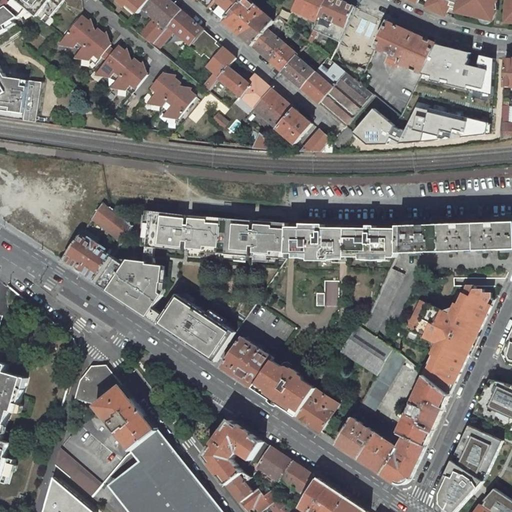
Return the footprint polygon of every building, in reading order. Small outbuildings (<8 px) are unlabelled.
[(0,0),(0,117),(37,123),(43,84),(7,79),(0,67),(0,35),(9,30),(7,26),(21,17),(20,15),(19,14),(9,5),(2,0),(0,0)] [(2,0),(9,5),(19,14),(25,7),(30,11),(43,21),(47,16),(51,19),(64,1),(62,0),(2,0)] [(121,0),(120,2),(127,8),(129,6),(139,15),(144,9),(151,0),(121,0)] [(182,10),(169,0),(151,0),(144,9),(154,18),(166,29),(169,26),(182,10)] [(216,0),(217,1),(221,4),(214,12),(225,21),(242,0),(216,0)] [(267,15),(249,0),(242,0),(225,21),(253,46),(275,21),(267,15)] [(298,0),(294,11),(318,22),(328,0),(298,0)] [(356,7),(340,0),(328,0),(318,22),(316,25),(314,29),(318,31),(325,34),(333,38),(340,41),(356,7)] [(430,0),(427,7),(446,15),(449,8),(457,10),(457,11),(497,21),(498,10),(501,10),(501,3),(501,0),(430,0)] [(25,7),(19,14),(20,15),(21,17),(30,11),(25,7)] [(204,30),(182,10),(169,26),(192,45),(195,41),(204,30)] [(318,22),(294,11),(292,14),(316,25),(318,22)] [(309,40),(288,23),(279,16),(275,21),(253,46),(268,58),(283,72),(297,55),(309,40)] [(82,18),(65,39),(67,42),(67,46),(75,48),(83,54),(82,59),(91,61),(96,65),(97,65),(112,46),(104,39),(106,37),(98,30),(96,33),(88,27),(90,24),(82,18)] [(166,29),(154,18),(141,34),(153,45),(166,29)] [(421,37),(388,22),(376,48),(390,54),(386,62),(399,68),(400,64),(407,66),(411,68),(423,74),(438,45),(421,37)] [(318,31),(314,29),(309,40),(320,46),(325,34),(318,31)] [(211,35),(204,30),(195,41),(201,47),(211,35)] [(439,45),(423,78),(472,90),(494,96),(496,59),(483,55),(479,68),(470,66),(473,53),(439,45)] [(119,47),(101,69),(104,71),(103,76),(112,78),(120,84),(119,89),(127,90),(133,94),(133,95),(133,94),(149,75),(141,69),(143,67),(134,60),(133,62),(125,56),(127,54),(119,47)] [(237,58),(225,48),(209,67),(221,77),(229,67),(237,58)] [(316,72),(297,55),(283,72),(302,88),(316,72)] [(316,72),(302,88),(320,104),(346,71),(332,59),(328,56),(316,72)] [(250,83),(229,67),(221,77),(220,78),(240,95),(242,97),(252,85),(250,83)] [(347,126),(374,94),(370,91),(360,83),(346,71),(320,104),(347,126)] [(164,74),(148,94),(153,98),(161,104),(169,111),(168,116),(177,117),(180,119),(197,98),(189,91),(187,93),(180,87),(182,85),(174,78),(172,81),(164,74)] [(273,89),(257,75),(250,83),(252,85),(242,97),(256,109),(273,89)] [(215,85),(209,80),(204,87),(210,91),(215,85)] [(256,109),(275,126),(281,120),(284,123),(290,115),(287,112),(293,106),(273,89),(256,109)] [(511,106),(509,106),(503,106),(501,140),(511,137),(511,106)] [(376,110),(356,132),(369,145),(389,145),(392,138),(402,142),(401,144),(491,134),(492,126),(420,108),(418,108),(407,132),(404,130),(403,131),(396,128),(397,126),(376,110)] [(313,124),(296,109),(290,115),(284,123),(279,129),(296,144),(313,124)] [(229,123),(219,115),(215,120),(224,128),(229,123)] [(334,141),(321,130),(304,152),(333,153),(334,141)] [(269,140),(259,132),(255,149),(273,151),(270,140),(269,140)] [(109,207),(103,203),(93,218),(122,242),(133,226),(109,207)] [(142,246),(184,250),(185,240),(189,240),(188,250),(251,256),(252,246),(256,246),(255,256),(287,259),(287,253),(289,223),(255,221),(239,219),(190,215),(182,215),(178,214),(146,210),(145,215),(143,215),(142,228),(144,229),(142,246)] [(511,222),(477,223),(477,251),(511,249),(511,222)] [(309,261),(331,261),(331,259),(331,255),(338,255),(338,257),(346,257),(346,225),(293,224),(289,223),(287,253),(292,253),(302,254),(310,254),(309,258),(309,261)] [(477,223),(442,225),(443,252),(477,251),(477,223)] [(361,255),(390,256),(390,257),(397,258),(399,253),(400,226),(346,225),(346,257),(361,257),(361,255)] [(400,226),(399,253),(400,253),(443,252),(442,225),(400,226)] [(91,242),(82,235),(65,260),(96,281),(113,256),(103,250),(105,247),(93,239),(91,242)] [(161,293),(165,266),(148,265),(149,263),(130,260),(126,265),(113,256),(96,281),(110,290),(111,289),(116,292),(115,293),(141,311),(173,332),(182,338),(183,339),(184,338),(191,342),(190,344),(217,362),(237,333),(210,315),(204,323),(201,321),(207,313),(180,294),(165,315),(155,308),(164,295),(161,293)] [(399,272),(392,269),(366,325),(377,334),(381,326),(405,275),(399,272)] [(433,355),(436,356),(427,375),(451,395),(460,376),(484,325),(493,306),(489,305),(493,298),(492,294),(485,293),(485,290),(476,290),(476,287),(468,287),(459,307),(456,306),(451,316),(422,303),(410,327),(418,331),(417,333),(438,344),(433,355)] [(316,298),(317,306),(324,306),(324,298),(316,298)] [(366,325),(362,322),(343,351),(344,351),(377,373),(379,375),(395,349),(390,345),(377,334),(366,325)] [(255,344),(243,337),(224,366),(255,387),(275,358),(264,350),(270,340),(265,337),(262,335),(255,344)] [(375,412),(406,360),(407,358),(395,349),(379,375),(362,405),(363,405),(375,412)] [(0,478),(10,482),(14,470),(16,461),(17,458),(9,455),(11,448),(13,441),(5,438),(13,409),(20,411),(23,402),(31,377),(9,370),(12,363),(0,359),(0,478)] [(276,383),(287,368),(274,360),(255,387),(271,398),(273,395),(279,385),(276,383)] [(76,399),(98,405),(123,385),(107,365),(93,366),(81,380),(76,399)] [(302,413),(318,389),(304,380),(301,378),(303,375),(292,368),(290,370),(287,368),(276,383),(279,385),(273,395),(290,407),(291,406),(302,413)] [(428,446),(451,395),(427,375),(426,377),(401,433),(407,436),(428,446)] [(511,384),(491,379),(476,413),(511,430),(511,384)] [(134,451),(160,431),(123,385),(98,405),(98,406),(105,415),(134,451)] [(341,404),(318,389),(302,413),(299,417),(322,432),(341,404)] [(271,398),(299,417),(302,413),(291,406),(290,407),(273,395),(271,398)] [(101,420),(105,415),(98,406),(89,415),(101,420)] [(356,418),(354,418),(339,443),(361,458),(378,433),(369,427),(368,429),(363,426),(364,424),(356,418)] [(240,451),(253,460),(265,442),(232,420),(226,428),(207,456),(230,485),(245,472),(235,459),(240,451)] [(504,441),(470,425),(438,494),(440,511),(441,511),(457,511),(485,481),(504,441)] [(160,431),(134,451),(143,462),(118,483),(140,511),(224,511),(214,499),(186,463),(160,431)] [(400,447),(378,433),(361,458),(384,473),(400,447)] [(407,437),(400,447),(384,473),(398,483),(413,479),(428,446),(407,436),(407,437)] [(253,460),(261,465),(272,447),(265,442),(253,460)] [(278,479),(280,481),(282,478),(293,461),(272,447),(261,465),(259,467),(278,479)] [(103,485),(61,449),(56,465),(71,477),(94,496),(103,485)] [(314,475),(293,461),(282,478),(303,492),(314,475)] [(253,477),(245,472),(230,485),(242,501),(255,492),(248,481),(253,477)] [(319,478),(314,475),(303,492),(309,496),(319,478)] [(303,506),(311,511),(332,511),(335,508),(339,511),(348,497),(319,478),(309,496),(303,506)] [(45,503),(41,511),(91,511),(52,480),(45,503)] [(266,496),(260,488),(255,492),(242,501),(249,510),(255,505),(260,511),(262,511),(271,506),(280,500),(274,491),(273,490),(266,496)] [(511,511),(511,499),(496,488),(485,500),(487,502),(484,506),(493,511),(511,511)] [(370,511),(348,497),(339,511),(335,508),(332,511),(370,511)] [(280,500),(271,506),(271,507),(275,511),(292,511),(294,510),(287,505),(280,500)]
